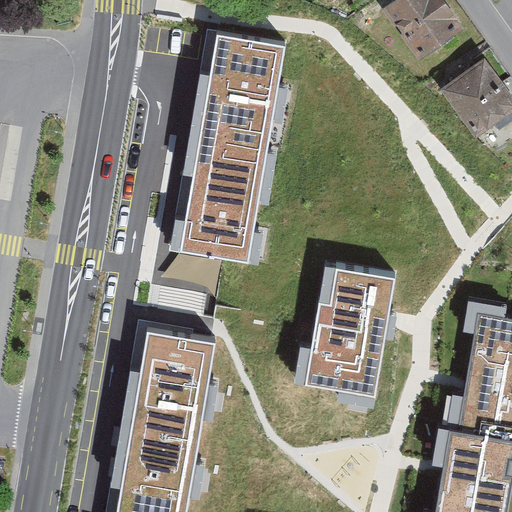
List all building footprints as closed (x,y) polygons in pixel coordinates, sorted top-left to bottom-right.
[(454,19),(439,0),(386,0),(378,7),(413,51),(454,19)] [(194,134),(272,147),(290,48),(211,33),(194,134)] [(511,98),(511,94),(481,54),(442,84),(475,128),(511,98)] [(175,252),(253,264),(272,147),(194,134),(175,252)] [(302,381),(371,394),(385,318),(393,273),(339,263),(324,340),(310,337),(302,381)] [(511,312),(481,306),(466,374),(465,382),(463,388),(457,415),(511,427),(511,312)] [(133,411),(198,422),(214,330),(149,319),(133,411)] [(116,511),(182,511),(198,422),(133,411),(116,511)] [(436,474),(428,511),(511,511),(511,509),(511,427),(457,415),(447,419),(440,458),(438,466),(436,474)]
